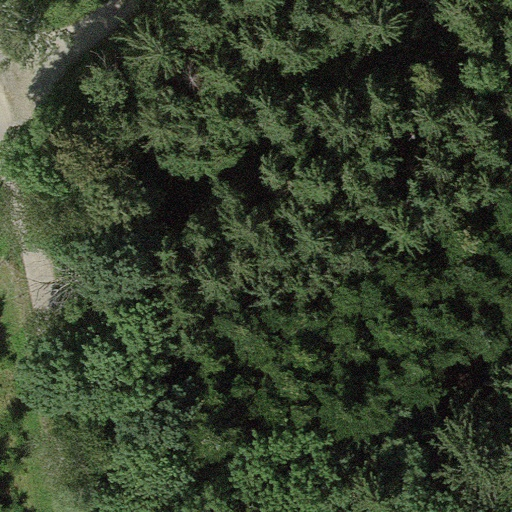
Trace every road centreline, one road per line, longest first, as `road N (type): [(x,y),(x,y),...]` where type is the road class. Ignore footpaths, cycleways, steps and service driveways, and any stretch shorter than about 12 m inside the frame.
road 1 (track): [(74,511),(12,103),(0,80)]
road 2 (track): [(109,0),(12,103)]
